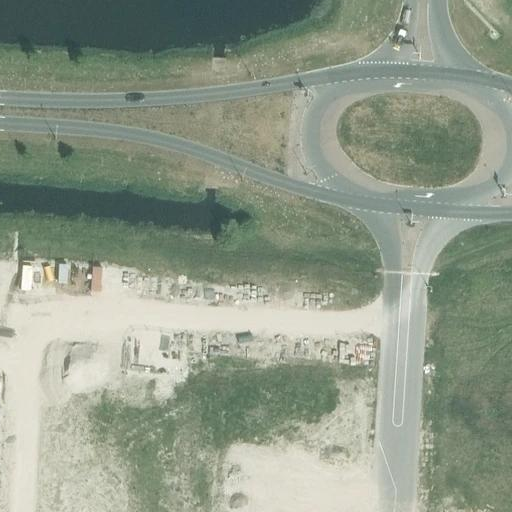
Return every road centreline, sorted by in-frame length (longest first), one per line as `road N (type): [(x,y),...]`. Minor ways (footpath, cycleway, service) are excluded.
road 1 (residential): [(23,511),(41,306),(389,331)]
road 2 (primary): [(0,125),(160,139),(360,204)]
road 3 (primary): [(358,74),(105,104),(0,98)]
road 4 (primary): [(358,74),(322,98),(309,127),(332,180),(360,204)]
road 5 (residential): [(389,331),(384,420),(396,464)]
road 6 (residential): [(396,464),(411,423),(415,332)]
road 7 (residential): [(382,206),(391,258),(389,331)]
road 8 (residential): [(415,332),(421,259),(438,210)]
